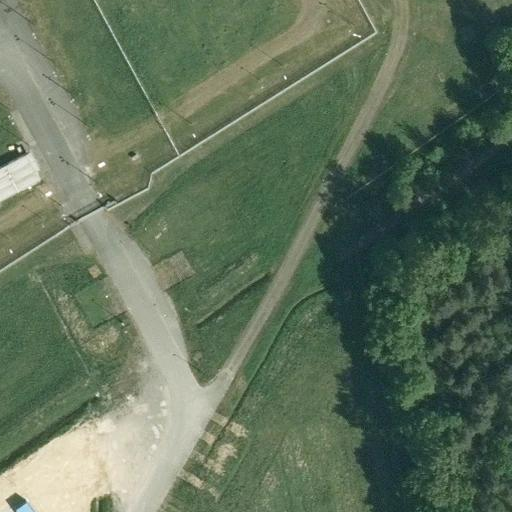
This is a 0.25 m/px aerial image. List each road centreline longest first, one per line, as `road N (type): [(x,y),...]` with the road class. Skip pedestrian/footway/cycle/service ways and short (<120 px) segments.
road 1 (unclassified): [(143,511),(185,437),(187,415),(167,354),(95,212)]
road 2 (track): [(511,147),(362,258)]
